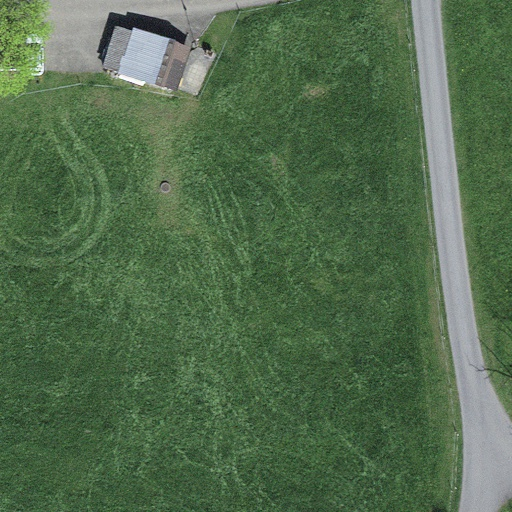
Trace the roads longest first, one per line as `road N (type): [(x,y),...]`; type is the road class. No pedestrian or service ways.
road 1 (track): [(478,511),(483,454),(427,0)]
road 2 (track): [(0,12),(216,0)]
